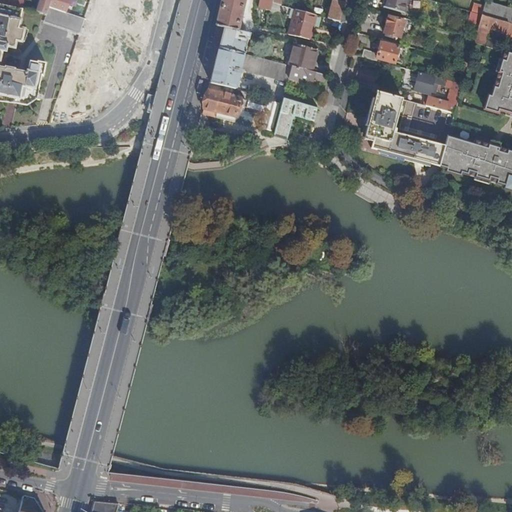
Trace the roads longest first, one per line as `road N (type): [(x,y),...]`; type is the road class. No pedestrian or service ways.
road 1 (secondary): [(77,486),(202,0)]
road 2 (residential): [(171,0),(157,54),(112,123),(0,141)]
road 3 (residential): [(238,501),(77,486)]
